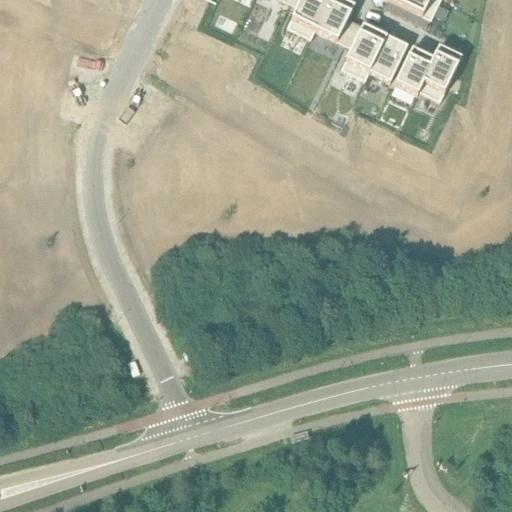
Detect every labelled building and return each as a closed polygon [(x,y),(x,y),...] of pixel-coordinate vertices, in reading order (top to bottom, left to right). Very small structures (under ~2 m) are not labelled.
[(268,0),(289,9),(293,0),(268,0)] [(296,13),(286,34),(309,46),(314,37),(313,36),(330,0),(329,0),(293,0),(289,9),(296,13)] [(330,0),(313,36),(314,37),(336,47),(343,51),(354,28),(347,24),(353,11),(330,0)] [(426,0),(387,0),(385,5),(385,6),(396,11),(407,16),(418,21),(429,26),(430,27),(440,6),(426,0)] [(385,6),(382,13),(393,18),(396,11),(385,6)] [(396,11),(393,18),(404,23),(407,16),(396,11)] [(407,16),(404,23),(414,28),(418,21),(407,16)] [(418,21),(414,28),(425,34),(429,26),(418,21)] [(350,54),(340,75),(364,87),(368,78),(367,78),(384,41),(361,30),(361,31),(354,28),(343,51),(350,54)] [(384,41),(367,78),(368,78),(389,88),(407,52),(384,41)] [(433,65),(417,98),(418,98),(439,108),(461,63),(438,52),(432,64),(433,65)] [(411,54),(394,90),(416,101),(418,98),(417,98),(433,65),(432,64),(411,54)]
